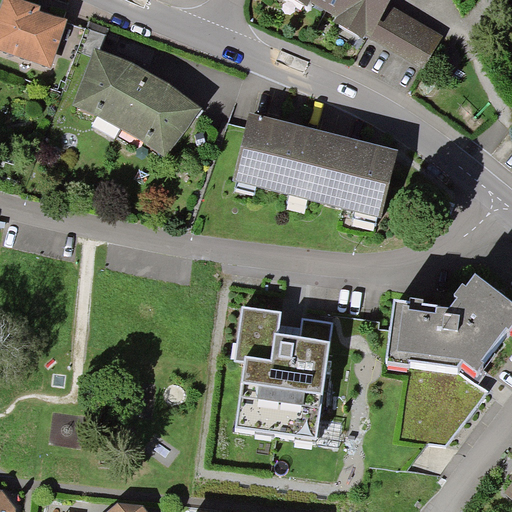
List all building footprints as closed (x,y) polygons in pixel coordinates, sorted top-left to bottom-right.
[(36,11),(2,0),(0,0),(0,2),(0,57),(44,72),(60,24),(34,15),(36,11)] [(385,0),(297,0),(408,64),(424,36),(379,10),(385,0)] [(123,65),(93,55),(72,106),(161,160),(199,114),(170,90),(130,67),(123,65)] [(282,132),(245,123),(231,180),(379,216),(392,159),(345,147),(282,132)] [(511,330),(511,317),(471,284),(449,318),(395,307),(385,365),(407,369),(453,374),(467,384),(511,330)] [(277,318),(238,313),(230,367),(238,368),(229,432),(312,444),(329,325),(300,321),(297,344),(273,341),(277,318)] [(484,398),(467,384),(453,374),(407,369),(397,440),(446,447),(484,398)] [(511,479),(500,494),(511,503),(511,479)] [(10,511),(0,497),(0,511),(10,511)]
